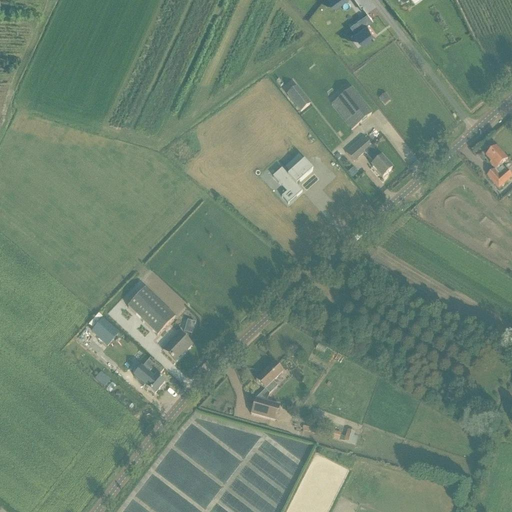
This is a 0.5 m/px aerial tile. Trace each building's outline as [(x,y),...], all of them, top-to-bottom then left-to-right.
[(329,0),(336,8),(346,0),(329,0)] [(368,14),(351,26),(351,27),(364,44),(368,41),(376,35),(368,23),(372,20),(368,14)] [(286,96),(300,114),(310,105),(297,88),(286,96)] [(372,115),(351,89),(330,106),(351,131),(372,115)] [(385,93),(379,98),(384,104),(390,100),(385,93)] [(371,167),(375,172),(382,179),(392,170),(385,163),(381,159),(380,159),(362,139),(347,154),(354,162),(364,153),(375,164),(371,167)] [(488,177),(494,184),(499,190),(511,178),(511,176),(507,171),(506,172),(502,167),(508,161),(503,156),(496,149),(487,158),(492,164),(490,165),(496,171),(494,172),(488,177)] [(333,155),(337,160),(343,155),(339,150),(333,155)] [(296,186),(311,172),(298,156),(285,168),(291,174),(288,177),(282,171),(274,178),(287,193),(282,198),(288,205),(301,192),(296,186)] [(329,188),(324,191),(327,198),(333,195),(329,188)] [(144,290),(127,308),(157,337),(174,318),(144,290)] [(75,337),(81,327),(66,317),(60,327),(75,337)] [(103,321),(92,333),(107,346),(118,334),(103,321)] [(191,346),(184,339),(179,334),(162,351),(168,356),(175,363),(181,356),(184,352),(184,353),(191,346)] [(157,378),(163,371),(150,359),(141,370),(153,380),(146,389),(154,396),(165,384),(157,378)] [(269,395),(276,388),(272,383),(282,373),(274,364),(261,376),(255,382),(264,391),(265,391),(269,395)] [(255,400),(251,415),(275,422),(279,407),(255,400)] [(329,437),(339,440),(341,434),(331,431),(329,437)] [(347,431),(344,442),(356,445),(358,438),(354,437),(356,433),(347,431)]
